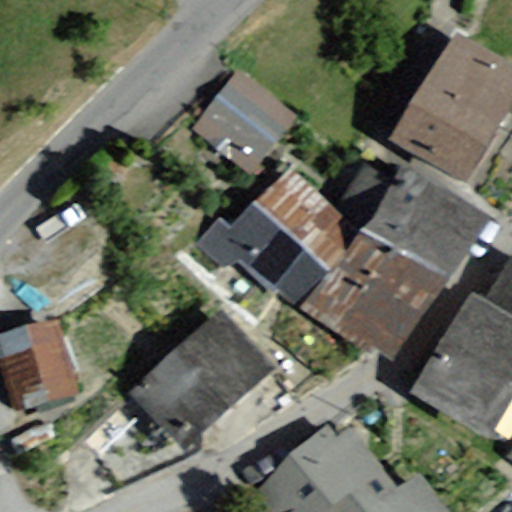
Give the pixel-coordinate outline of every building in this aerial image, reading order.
[(511,66),(461,37),(395,150),(473,195),(511,128),(511,66)] [(241,72),(192,128),(248,176),(297,120),(241,72)] [(360,169),(327,207),(355,233),(277,311),(392,364),(493,224),(415,180),(405,197),(360,169)] [(327,207),(299,171),(284,189),(229,236),(214,222),(180,252),(196,270),(236,267),(277,311),(355,233),(327,207)] [(511,272),(493,303),(511,315),(511,272)] [(511,325),(473,302),(412,403),(491,450),(511,414),(511,325)] [(223,316),(133,396),(190,458),(285,375),(223,316)] [(61,328),(0,346),(0,360),(18,422),(83,403),(61,328)] [(329,431),(245,499),(255,511),(447,511),(424,483),(403,501),(351,437),(340,445),(329,431)]
